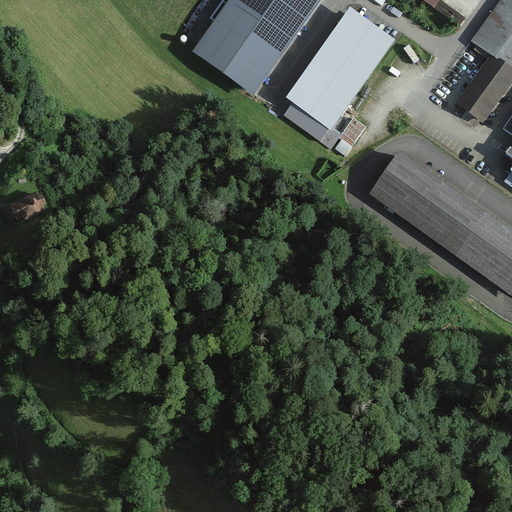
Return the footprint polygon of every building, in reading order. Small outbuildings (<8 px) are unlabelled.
[(254,91),(318,0),(234,0),(198,52),(254,91)] [(461,26),(467,17),(442,0),(436,9),(461,26)] [(511,84),(511,1),(510,0),(503,0),(473,42),(493,55),(456,107),(482,126),(511,84)] [(334,127),(395,42),(353,12),(292,97),(334,127)] [(354,120),(340,138),(352,147),(365,129),(354,120)] [(511,120),(503,133),(511,139),(511,156),(508,163),(511,165),(511,170),(509,175),(511,176),(511,120)] [(511,237),(400,159),(374,197),(511,294),(511,237)] [(37,194),(36,191),(8,204),(10,207),(3,211),(9,223),(17,219),(18,222),(45,209),(44,205),(47,203),(42,192),(37,194)]
